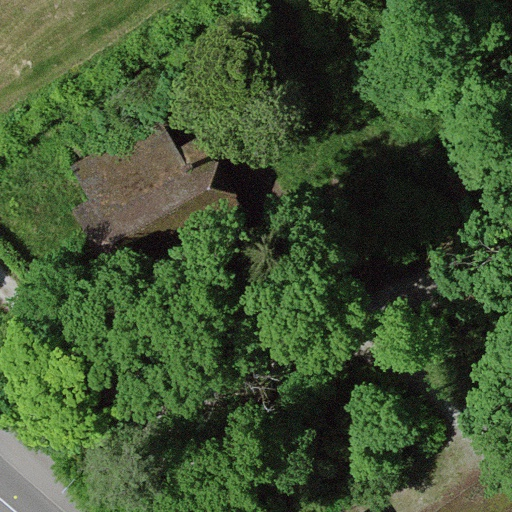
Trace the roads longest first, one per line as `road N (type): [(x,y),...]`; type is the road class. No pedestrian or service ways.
road 1 (track): [(352,511),(449,446),(456,424),(445,402),(347,322),(241,119)]
road 2 (track): [(0,284),(142,422),(162,430)]
